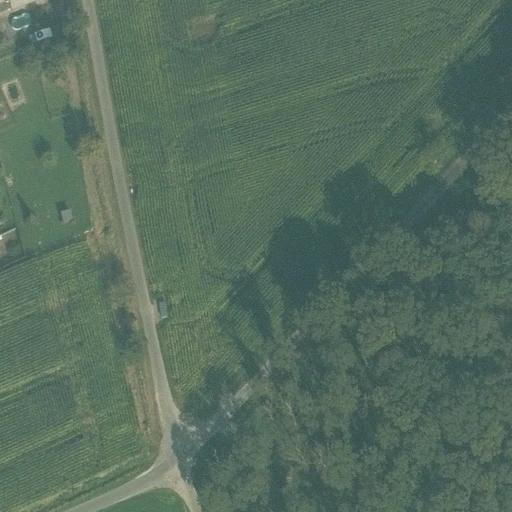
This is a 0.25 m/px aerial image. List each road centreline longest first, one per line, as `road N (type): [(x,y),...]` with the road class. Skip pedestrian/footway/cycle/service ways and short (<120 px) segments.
road 1 (track): [(511,110),(177,467),(74,511)]
road 2 (unclassified): [(195,511),(177,467),(86,0)]
